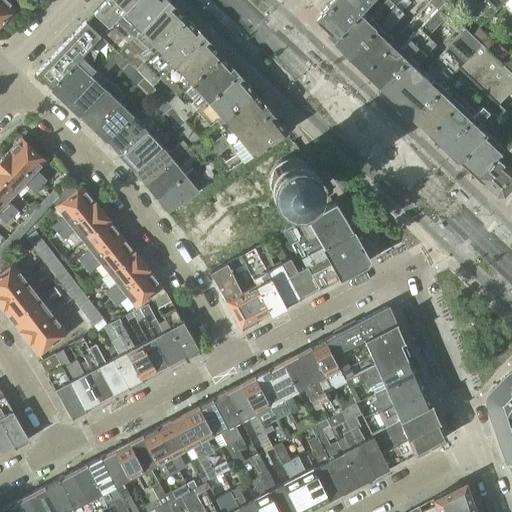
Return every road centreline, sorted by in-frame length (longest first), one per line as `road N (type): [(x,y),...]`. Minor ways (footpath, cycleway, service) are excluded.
road 1 (residential): [(229,360),(151,229),(20,92)]
road 2 (residential): [(405,269),(229,360)]
road 3 (residential): [(405,269),(475,449)]
road 4 (residential): [(229,360),(60,449)]
road 5 (secondary): [(433,194),(382,132),(317,86)]
road 6 (secondary): [(317,86),(367,147),(433,194)]
road 7 (residential): [(353,511),(475,449)]
